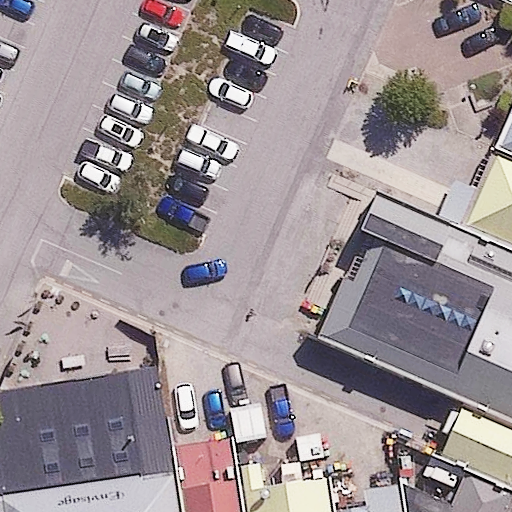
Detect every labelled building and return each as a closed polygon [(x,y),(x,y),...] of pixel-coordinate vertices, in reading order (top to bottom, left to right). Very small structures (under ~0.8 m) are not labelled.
[(511,74),(471,168),(511,185),(511,74)] [(441,237),(511,268),(511,185),(471,168),(441,237)] [(352,252),(511,322),(511,268),(441,237),(354,199),(334,244),(352,252)] [(511,322),(352,252),(308,350),(511,439),(511,322)] [(511,453),(511,446),(444,417),(419,473),(489,504),(511,453)] [(151,480),(155,511),(216,511),(214,495),(209,456),(148,464),(151,480)] [(0,511),(155,511),(151,480),(0,500),(0,511)] [(214,495),(216,511),(314,511),(315,511),(311,482),(214,495)] [(473,511),(441,500),(437,511),(473,511)] [(315,511),(314,511),(377,511),(376,503),(315,511)]
